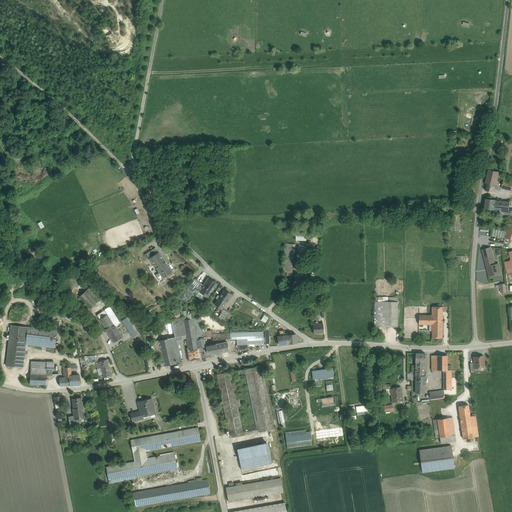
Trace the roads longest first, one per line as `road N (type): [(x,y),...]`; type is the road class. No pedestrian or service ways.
road 1 (residential): [(314,343),(43,390)]
road 2 (residential): [(476,346),(471,267),(498,90)]
road 3 (track): [(0,55),(130,173)]
road 4 (residential): [(476,346),(314,343)]
road 5 (track): [(165,0),(136,152)]
road 6 (track): [(195,366),(225,511)]
road 7 (track): [(136,152),(130,173),(209,270)]
road 8 (residential): [(314,343),(209,270)]
